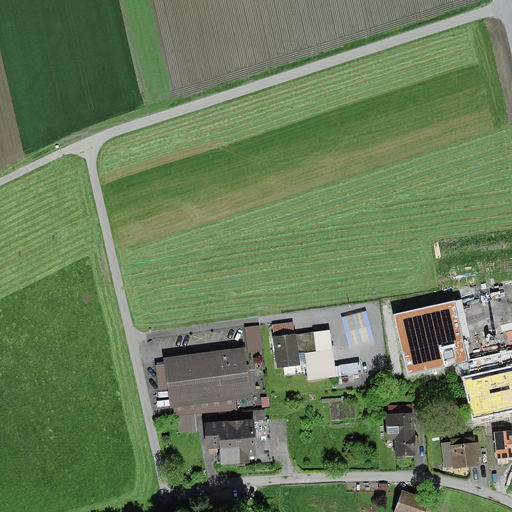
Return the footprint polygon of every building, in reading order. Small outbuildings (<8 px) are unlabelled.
[(406,375),(460,364),(467,362),(454,302),(394,315),(406,375)] [(365,312),(342,318),(350,346),(373,340),(365,312)] [(293,322),(272,325),(277,369),(306,365),(308,381),(361,374),(360,362),(340,365),(340,366),(334,367),(330,331),(295,335),(293,322)] [(260,326),(245,328),(247,352),(262,351),(260,326)] [(243,349),(164,359),(170,409),(174,408),(175,416),(236,408),(235,399),(249,397),(243,349)] [(511,352),(467,362),(460,364),(472,419),(511,410),(511,352)] [(269,397),(261,398),(262,407),(269,407),(269,397)] [(385,415),(386,440),(394,440),(395,456),(415,456),(414,443),(417,443),(417,436),(414,436),(413,414),(411,414),(411,405),(388,406),(388,414),(385,415)] [(232,422),(205,424),(207,449),(221,448),(222,464),(250,462),(250,465),(274,463),(270,418),(266,419),(266,412),(231,414),(232,422)] [(178,417),(178,432),(196,432),(195,416),(178,417)] [(511,428),(511,426),(487,428),(487,434),(494,434),(497,465),(508,464),(508,458),(511,457),(511,428)] [(453,466),(453,470),(478,467),(477,457),(481,457),(479,442),(476,442),(475,436),(451,439),(451,442),(441,443),(444,467),(453,466)] [(429,511),(433,501),(405,491),(397,511),(429,511)]
